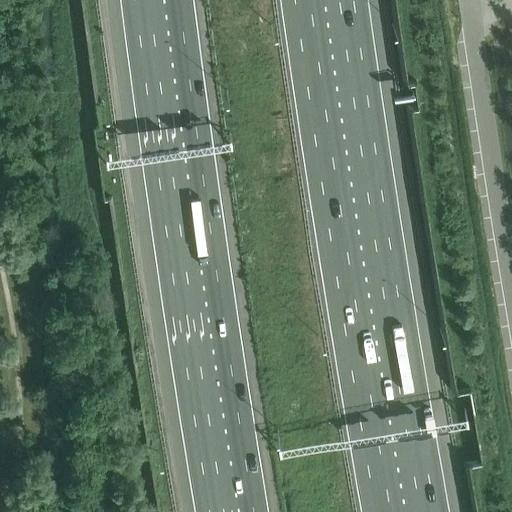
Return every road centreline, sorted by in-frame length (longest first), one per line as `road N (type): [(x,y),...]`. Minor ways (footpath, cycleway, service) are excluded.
road 1 (motorway): [(390,511),(310,0)]
road 2 (motorway): [(179,0),(254,511)]
road 3 (unclassified): [(511,266),(470,0)]
